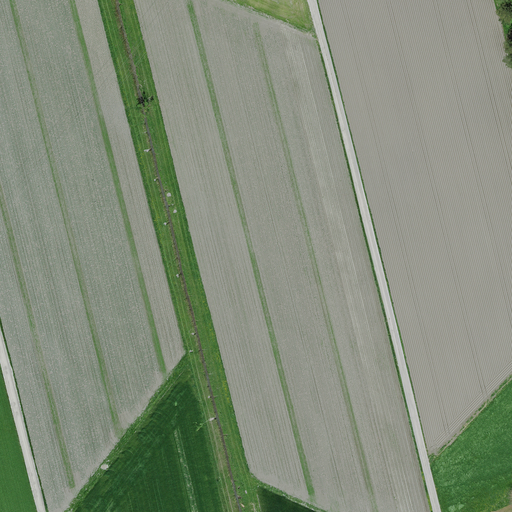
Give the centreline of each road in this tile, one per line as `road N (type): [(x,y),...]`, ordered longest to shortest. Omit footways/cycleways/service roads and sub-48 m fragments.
road 1 (track): [(437,511),(313,0)]
road 2 (track): [(0,351),(39,511)]
